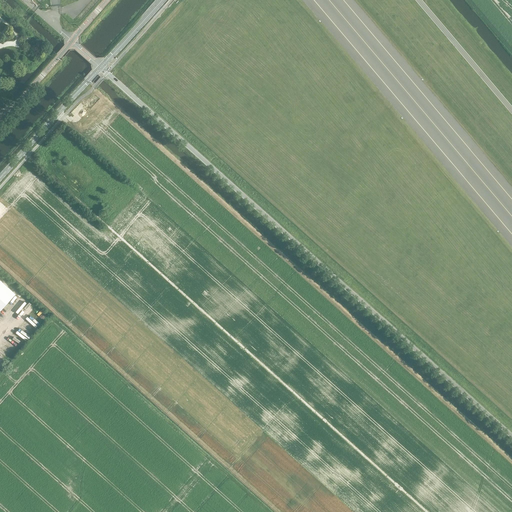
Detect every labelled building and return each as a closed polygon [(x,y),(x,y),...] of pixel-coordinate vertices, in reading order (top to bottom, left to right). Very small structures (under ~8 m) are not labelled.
[(55,172),(64,163),(58,157),(49,167),(55,172)] [(83,187),(88,183),(81,177),(86,172),(77,164),(72,169),(68,174),(83,187)] [(0,311),(15,294),(0,280),(0,311)] [(16,295),(10,302),(15,306),(21,300),(16,295)] [(37,314),(43,319),(46,315),(41,310),(37,314)]
